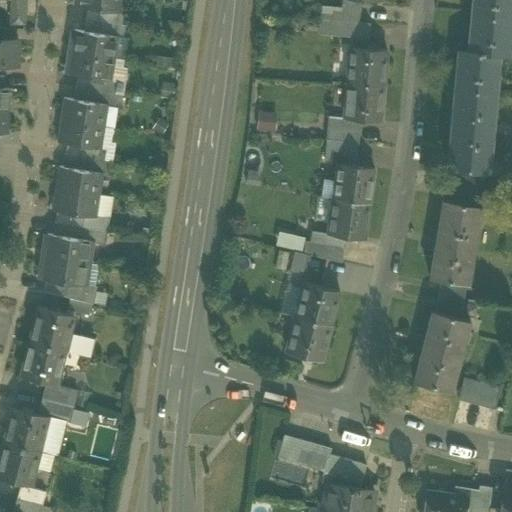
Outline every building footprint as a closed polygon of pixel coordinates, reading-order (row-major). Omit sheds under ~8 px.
[(11,0),(11,23),(23,23),(23,0),(11,0)] [(77,0),(76,6),(87,7),(120,12),(120,10),(117,10),(118,0),(77,0)] [(341,0),(341,8),(359,10),(359,0),(341,0)] [(478,172),(487,173),(499,57),(506,58),(511,0),(470,0),(465,53),(456,52),(444,169),(452,170),(478,172)] [(323,19),(333,20),(340,21),(358,22),(359,10),(341,8),(324,6),(323,19)] [(87,7),(85,19),(120,24),(122,13),(120,12),(87,7)] [(124,25),(120,24),(85,19),(83,31),(117,36),(123,37),(124,25)] [(318,33),(332,34),(333,20),(323,19),(319,19),(318,33)] [(167,20),(165,31),(184,34),(186,23),(167,20)] [(332,34),(339,34),(340,21),(333,20),(332,34)] [(358,22),(340,21),(339,34),(367,37),(369,23),(358,22)] [(70,51),(111,57),(114,37),(117,38),(117,36),(83,31),(74,29),(70,51)] [(123,37),(117,36),(117,38),(114,37),(111,57),(122,59),(124,59),(128,38),(123,37)] [(0,64),(17,65),(18,40),(0,39),(0,64)] [(349,46),(346,81),(382,84),(385,49),(349,46)] [(77,75),(110,80),(111,78),(108,78),(111,57),(70,51),(67,74),(77,75)] [(122,59),(111,57),(108,78),(111,78),(110,80),(116,81),(114,93),(122,94),(125,74),(120,73),(122,59)] [(77,75),(75,87),(110,92),(114,93),(116,81),(110,80),(77,75)] [(379,119),(382,84),(346,81),(343,116),(360,118),(379,119)] [(162,82),(160,97),(172,98),(174,83),(162,82)] [(108,104),(110,92),(75,87),(73,99),(107,104),(108,104)] [(0,110),(6,111),(6,105),(8,105),(9,88),(3,88),(0,88),(0,110)] [(110,92),(108,104),(118,106),(120,106),(122,94),(114,93),(110,92)] [(63,97),(60,119),(104,126),(104,125),(101,124),(104,105),(107,106),(107,104),(73,99),(63,97)] [(104,125),(104,126),(113,128),(114,128),(118,106),(108,104),(107,104),(107,106),(104,125)] [(258,111),(256,129),(274,130),(276,113),(258,111)] [(329,125),(359,127),(360,118),(343,116),(329,115),(329,125)] [(103,127),(104,126),(60,119),(57,141),(66,143),(100,148),(101,146),(98,146),(100,127),(103,127)] [(329,125),(327,140),(358,143),(359,127),(329,125)] [(105,149),(104,161),(106,161),(112,162),(115,142),(111,141),(113,128),(104,126),(103,127),(101,146),(100,148),(105,149)] [(357,153),(358,143),(327,140),(326,151),(357,153)] [(66,143),(65,155),(92,159),(104,161),(105,149),(100,148),(66,143)] [(356,165),(357,153),(326,151),(326,161),(337,162),(356,165)] [(90,171),(92,159),(65,155),(63,166),(90,171)] [(90,171),(102,172),(105,173),(106,161),(104,161),(92,159),(90,171)] [(335,179),(332,198),(368,203),(373,167),(356,165),(337,162),(335,179)] [(58,166),(55,188),(99,194),(99,193),(96,193),(99,174),(102,174),(102,172),(90,171),(63,166),(58,166)] [(246,184),(259,185),(260,175),(257,175),(257,170),(247,169),(246,184)] [(450,201),(476,206),(478,172),(452,170),(450,201)] [(320,196),(332,198),(335,179),(323,178),(320,196)] [(98,196),(99,194),(55,188),(52,210),(56,211),(83,215),(95,217),(95,215),(92,214),(96,195),(98,196)] [(95,215),(95,217),(93,229),(105,230),(111,196),(99,194),(98,196),(96,195),(92,214),(95,215)] [(329,221),(332,198),(320,196),(315,196),(312,219),(329,221)] [(364,237),(368,203),(332,198),(329,221),(327,232),(344,234),(364,237)] [(466,284),(468,284),(480,206),(476,206),(450,201),(441,200),(428,278),(442,280),(466,284)] [(56,211),(54,222),(81,227),(83,215),(56,211)] [(81,227),(93,229),(95,217),(83,215),(81,227)] [(80,238),(81,227),(54,222),(52,234),(80,238)] [(343,248),(344,234),(327,232),(311,230),(309,241),(343,248)] [(278,231),(275,246),(301,252),(304,237),(278,231)] [(47,233),(43,256),(87,262),(87,261),(84,260),(87,242),(90,242),(90,240),(80,238),(52,234),(47,233)] [(304,253),(342,262),(345,249),(343,248),(309,241),(307,240),(304,253)] [(279,250),(275,268),(284,270),(288,252),(279,250)] [(293,251),(289,269),(305,273),(310,255),(293,251)] [(87,263),(87,262),(43,256),(40,278),(46,279),(83,284),(84,282),(81,282),(84,263),(87,263)] [(73,298),(81,300),(83,284),(46,279),(44,291),(73,298)] [(302,288),(294,316),(330,325),(339,290),(304,280),(302,288)] [(437,312),(461,318),(466,284),(442,280),(437,312)] [(280,312),(294,316),(302,288),(287,285),(280,312)] [(70,311),(92,316),(95,304),(81,300),(73,298),(70,311)] [(37,305),(28,341),(66,350),(70,333),(68,333),(73,314),(37,305)] [(413,381),(451,391),(470,320),(461,318),(437,312),(431,310),(413,381)] [(321,359),(330,325),(294,316),(285,350),(321,359)] [(87,338),(70,333),(66,350),(82,354),(87,338)] [(62,365),(66,350),(28,341),(19,375),(50,383),(55,384),(60,365),(62,365)] [(459,401),(494,410),(496,402),(500,389),(465,380),(459,401)] [(50,383),(46,399),(74,406),(78,390),(55,384),(50,383)] [(70,421),(74,406),(46,399),(42,415),(48,416),(65,420),(70,421)] [(12,407),(3,442),(41,451),(45,435),(43,435),(43,432),(48,416),(42,415),(12,407)] [(65,420),(48,416),(43,432),(61,437),(65,420)] [(277,457),(325,470),(329,454),(331,448),(283,434),(277,457)] [(37,468),(41,451),(3,442),(0,454),(0,477),(20,482),(21,483),(31,485),(31,484),(35,467),(37,468)] [(53,454),(41,451),(37,468),(48,470),(53,454)] [(366,464),(329,454),(325,470),(323,478),(347,484),(359,488),(366,464)] [(320,488),(323,478),(325,470),(277,457),(272,475),(320,488)] [(20,482),(16,498),(39,504),(44,488),(31,485),(21,483),(20,482)] [(327,484),(323,509),(342,511),(370,511),(374,490),(359,488),(347,484),(347,486),(327,484)] [(465,511),(468,511),(487,511),(491,487),(478,485),(478,489),(469,488),(465,511)] [(422,511),(465,511),(469,488),(454,486),(452,493),(426,490),(422,511)] [(499,511),(511,511),(511,487),(503,486),(500,509),(499,511)] [(37,511),(39,504),(16,498),(12,511),(37,511)]
